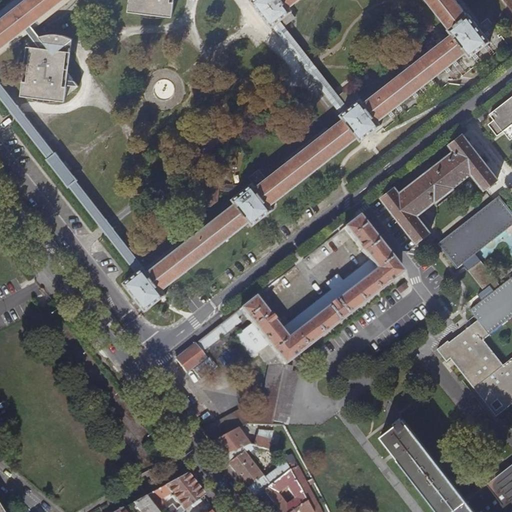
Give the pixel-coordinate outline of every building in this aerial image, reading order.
[(0,22),(28,0),(18,0),(0,14),(0,22)] [(0,51),(26,32),(32,27),(66,0),(28,0),(0,22),(0,51)] [(129,0),(128,13),(172,18),(174,0),(129,0)] [(254,0),(253,1),(252,2),(263,16),(272,28),(273,27),(280,22),(283,27),(295,19),(291,14),(293,12),(290,8),(299,0),(426,0),(449,29),(448,30),(452,36),(466,54),(470,59),(490,43),(468,14),(467,15),(455,0),(254,0)] [(280,22),(273,27),(309,73),(341,114),(342,115),(348,111),(283,27),(280,22)] [(40,38),(32,27),(26,32),(41,50),(43,43),(40,38)] [(50,36),(40,38),(43,43),(41,50),(32,49),(27,75),(23,74),(20,96),(66,103),(67,89),(65,89),(65,87),(80,88),(66,71),(68,58),(69,54),(60,53),(68,46),(74,41),(62,37),(50,36)] [(466,54),(452,36),(364,103),(361,100),(348,111),(342,115),(341,116),(344,120),(257,188),(254,184),(243,193),(233,200),(236,204),(161,264),(149,273),(145,268),(138,274),(125,283),(147,312),(167,296),(163,291),(250,222),(254,227),(274,211),(271,207),(359,138),(362,142),(382,126),(379,122),(466,54)] [(55,154),(0,82),(0,96),(48,159),(55,154)] [(511,107),(509,110),(504,104),(490,115),(504,132),(511,125),(511,107)] [(497,180),(463,136),(449,147),(454,152),(400,195),(396,189),(383,199),(417,244),(430,233),(417,217),(434,204),(435,205),(454,190),(453,189),(471,175),(484,191),(497,180)] [(69,188),(70,187),(77,182),(78,181),(57,153),(55,154),(48,159),(47,160),(69,188)] [(70,187),(138,274),(145,268),(77,182),(70,187)] [(511,213),(498,195),(436,244),(456,269),(511,224),(511,213)] [(267,345),(277,357),(285,366),(402,275),(359,218),(343,230),(369,262),(343,282),(339,276),(328,285),(333,291),(281,332),(255,300),(234,315),(237,318),(243,313),(252,325),(243,332),(259,352),(267,345)] [(479,260),(466,270),(482,290),(495,281),(479,260)] [(511,358),(503,365),(502,364),(483,340),(511,317),(511,276),(470,310),(478,320),(449,342),(448,341),(437,350),(446,362),(450,359),(472,388),(485,403),(496,394),(507,408),(511,404),(511,358)] [(287,278),(269,291),(276,301),(294,287),(287,278)] [(234,315),(230,318),(236,325),(240,322),(237,318),(234,315)] [(230,318),(195,346),(201,353),(237,326),(236,325),(230,318)] [(252,358),(259,352),(243,332),(236,337),(245,348),(246,347),(248,350),(247,351),(252,358)] [(259,352),(270,367),(271,362),(277,357),(267,345),(259,352)] [(201,353),(195,346),(172,364),(182,377),(186,373),(187,374),(206,359),(201,353)] [(239,353),(235,348),(213,365),(216,370),(239,353)] [(245,411),(203,433),(210,443),(238,429),(247,424),(283,425),(288,425),(298,374),(283,371),(283,368),(285,366),(277,357),(271,362),(270,367),(262,412),(245,411)] [(163,371),(158,375),(193,420),(199,413),(170,380),(171,380),(163,371)] [(498,416),(507,408),(496,394),(485,403),(496,417),(498,416)] [(511,511),(511,467),(466,503),(413,434),(403,421),(401,423),(399,420),(394,425),(396,427),(380,438),(391,452),(436,511),(511,511)] [(238,429),(210,443),(222,458),(248,446),(238,429)] [(272,439),(273,434),(258,433),(254,448),(260,450),(268,453),(270,444),(275,445),(276,439),(272,439)] [(248,446),(222,458),(254,500),(289,473),(283,463),(275,468),(278,473),(272,478),(270,475),(264,480),(244,454),(249,452),(252,456),(260,450),(254,448),(248,446)] [(298,490),(305,485),(290,458),(282,462),(283,463),(289,473),(298,490)] [(254,500),(264,511),(294,511),(307,505),(298,490),(289,473),(254,500)] [(205,497),(187,475),(146,498),(157,511),(160,511),(165,511),(159,502),(171,495),(184,511),(185,511),(191,507),(198,502),(205,497)] [(320,511),(305,485),(298,490),(307,505),(309,511),(320,511)] [(146,498),(133,505),(138,511),(157,511),(146,498)]
